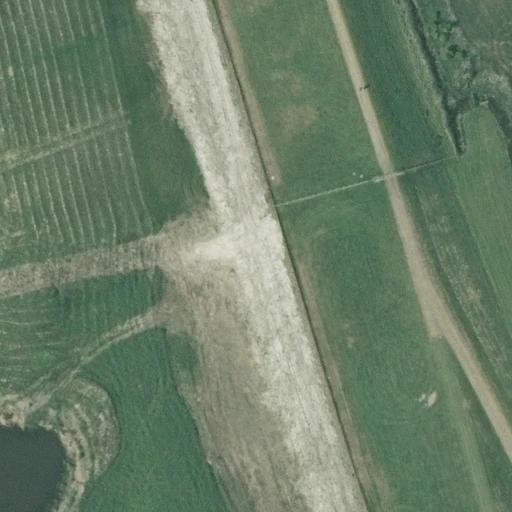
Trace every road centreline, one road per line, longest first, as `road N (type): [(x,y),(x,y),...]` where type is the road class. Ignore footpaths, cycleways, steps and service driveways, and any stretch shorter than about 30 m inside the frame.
road 1 (track): [(449,343),(416,279),(325,0)]
road 2 (track): [(511,456),(449,343)]
